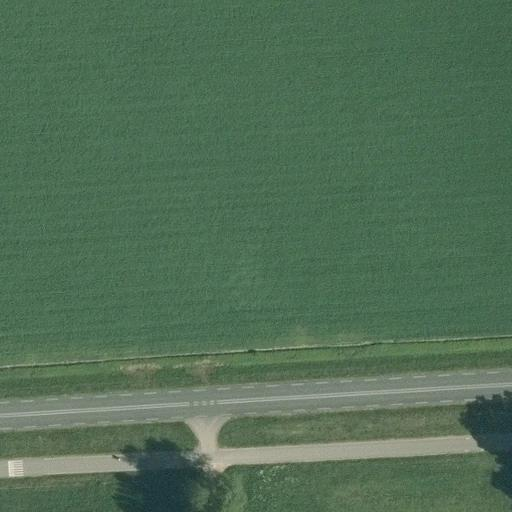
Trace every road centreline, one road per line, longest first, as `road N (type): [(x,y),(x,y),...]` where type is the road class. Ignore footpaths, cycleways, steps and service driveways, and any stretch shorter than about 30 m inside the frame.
road 1 (primary): [(206,401),(511,383)]
road 2 (unclassified): [(210,462),(511,444)]
road 3 (unclassified): [(0,472),(210,462)]
road 4 (primary): [(0,414),(206,401)]
